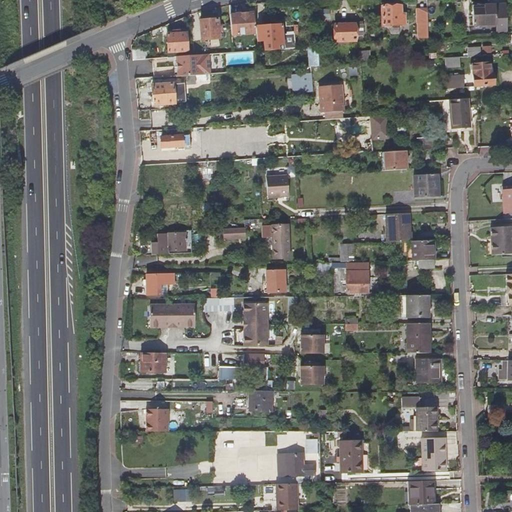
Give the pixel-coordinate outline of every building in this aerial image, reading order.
[(254,33),(252,13),(237,14),(236,5),(229,6),(232,35),(254,33)] [(404,5),(381,6),(382,26),(404,25),(404,5)] [(507,32),(506,5),(471,6),(472,25),(496,24),(496,32),(507,32)] [(428,24),(427,9),(417,9),(418,24),(428,24)] [(203,39),(220,38),(219,30),(222,30),(221,24),(218,24),(218,18),(201,19),(203,39)] [(363,35),(362,23),(334,24),(335,44),(347,43),(347,40),(355,40),(354,35),(363,35)] [(418,39),(428,39),(428,37),(428,24),(418,24),(418,39)] [(286,48),(284,26),(257,28),(257,33),(258,39),(267,38),(268,49),(286,48)] [(188,50),(187,32),(180,32),(179,30),(173,31),(173,33),(167,34),(168,51),(188,50)] [(320,65),(318,45),(308,46),(309,50),(310,66),(311,66),(314,66),(320,65)] [(479,55),(479,47),(465,47),(466,55),(479,55)] [(147,58),(146,48),(132,49),(133,59),(147,58)] [(194,55),(177,56),(178,76),(179,76),(188,75),(196,74),(211,73),(210,54),(194,55)] [(446,66),(458,66),(457,57),(445,58),(446,66)] [(492,85),(491,73),(489,73),(488,62),(470,64),(472,86),(492,85)] [(197,83),(196,74),(188,75),(188,84),(197,83)] [(448,88),(464,87),(463,77),(447,77),(448,88)] [(176,102),(174,83),(152,84),(154,104),(176,102)] [(324,113),(324,119),(342,118),(342,112),(343,112),(341,85),(322,87),(323,92),(319,93),(320,113),(324,113)] [(296,86),(297,98),(304,97),(303,86),(296,86)] [(471,128),(468,99),(449,100),(451,129),(471,128)] [(389,120),(381,121),(382,129),(390,129),(389,120)] [(189,133),(160,136),(161,147),(190,145),(189,133)] [(404,170),(403,150),(381,151),(382,171),(404,170)] [(217,175),(217,168),(210,168),(201,168),(200,177),(211,177),(211,175),(217,175)] [(286,175),(264,176),(266,198),(287,196),(286,175)] [(411,199),(436,198),(435,175),(411,177),(411,199)] [(511,212),(511,189),(500,190),(501,213),(511,212)] [(407,243),(406,214),(385,215),(385,243),(403,243),(407,243)] [(271,258),(285,258),(284,225),(260,226),(260,238),(270,238),(271,258)] [(511,236),(511,237),(511,227),(489,228),(489,238),(493,238),(494,256),(511,255),(511,253),(511,236)] [(243,238),(243,228),(221,229),(221,239),(243,238)] [(168,250),(186,249),(185,232),(168,233),(168,250)] [(432,260),(431,242),(407,243),(403,243),(404,260),(416,260),(432,260)] [(358,262),(357,244),(338,245),(339,262),(345,262),(358,262)] [(432,268),(432,260),(416,260),(417,269),(432,268)] [(266,271),(266,292),(284,293),(285,271),(266,271)] [(143,279),(144,286),(147,287),(147,295),(160,295),(168,294),(167,285),(175,285),(175,273),(147,274),(147,280),(143,279)] [(345,294),(367,294),(367,279),(360,279),(360,275),(345,276),(345,294)] [(221,298),(221,289),(212,289),(212,298),(221,298)] [(428,317),(427,296),(401,296),(402,318),(428,317)] [(212,298),(203,298),(204,312),(234,311),(235,299),(221,299),(221,298),(212,298)] [(296,328),(296,298),(288,298),(288,328),(296,328)] [(267,344),(266,302),(244,302),(244,319),(247,319),(247,327),(244,327),(244,344),(267,344)] [(195,327),(195,308),(185,308),(185,304),(160,304),(160,308),(150,308),(150,327),(169,327),(169,323),(177,323),(177,327),(195,327)] [(428,354),(428,325),(406,325),(406,354),(428,354)] [(321,353),(321,335),(311,335),(299,335),(299,353),(321,353)] [(166,371),(166,352),(141,352),(141,370),(166,371)] [(243,366),(243,353),(217,352),(217,366),(220,366),(243,366)] [(244,353),(244,366),(264,366),(264,353),(258,353),(258,355),(255,355),(255,353),(244,353)] [(413,383),(439,383),(439,360),(414,360),(413,383)] [(511,360),(501,361),(500,370),(497,370),(497,380),(505,380),(505,381),(511,382),(511,381),(511,360)] [(220,366),(220,376),(243,376),(243,366),(220,366)] [(322,385),(322,366),(298,366),(298,385),(322,385)] [(273,409),(273,390),(268,390),(251,390),(251,409),(273,409)] [(414,408),(414,398),(396,398),(396,408),(414,408)] [(434,432),(434,407),(415,408),(414,408),(414,432),(434,432)] [(231,442),(230,434),(221,434),(221,442),(222,442),(230,442),(231,442)] [(438,454),(443,454),(443,437),(419,438),(419,470),(438,470),(438,454)] [(337,473),(357,473),(357,454),(359,454),(359,442),(338,441),(337,449),(335,449),(334,461),(337,461),(337,473)] [(284,475),(284,453),(276,453),(277,475),(284,475)] [(284,475),(313,475),(313,465),(301,465),(301,453),(284,453),(284,475)] [(225,477),(225,476),(217,476),(217,485),(225,484),(225,483),(225,477)] [(430,495),(430,481),(407,481),(408,506),(431,505),(430,495)] [(296,511),(295,484),(274,484),(275,511),(296,511)] [(184,502),(184,490),(173,490),(173,502),(184,502)]
